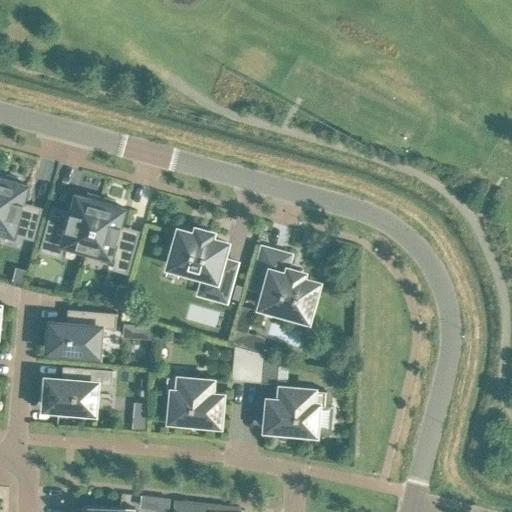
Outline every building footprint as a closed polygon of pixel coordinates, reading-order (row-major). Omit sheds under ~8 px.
[(0,228),(34,238),(41,210),(23,205),(24,201),(23,200),(28,184),(19,182),(20,178),(5,173),(0,190),(0,228)] [(87,249),(102,196),(87,192),(86,196),(77,194),(73,210),(72,210),(70,214),(52,209),(40,251),(61,256),(65,243),(87,249)] [(128,272),(139,233),(120,228),(121,224),(120,223),(125,207),(116,204),(117,201),(102,196),(87,249),(116,257),(114,268),(128,272)] [(222,257),(226,242),(210,237),(211,235),(197,231),(196,233),(180,229),(178,236),(173,235),(167,255),(172,256),(170,264),(186,268),(186,271),(200,275),(200,272),(215,276),(210,295),(227,300),(238,261),(222,257)] [(318,282),(302,278),(304,271),(290,268),(288,274),(286,273),(291,253),(263,246),(251,286),(266,291),(262,304),(278,309),(277,311),(291,315),(292,313),(308,317),(310,310),(315,311),(321,291),(316,290),(318,282)] [(240,299),(244,285),(237,283),(233,297),(240,299)] [(119,284),(114,299),(124,302),(128,286),(119,284)] [(239,318),(250,321),(254,309),(242,306),(239,318)] [(116,328),(118,312),(73,308),(73,309),(72,322),(51,320),(50,334),(52,334),(51,349),(67,351),(67,353),(82,354),(82,352),(99,353),(101,326),(116,328)] [(247,379),(250,348),(235,344),(232,378),(247,379)] [(280,356),(250,348),(247,379),(278,382),(280,356)] [(112,384),(113,369),(68,365),(67,379),(47,378),(45,390),(47,391),(46,406),(63,407),(62,410),(77,411),(77,408),(94,409),(96,383),(112,384)] [(223,407),(224,394),(212,393),(213,379),(168,375),(166,390),(174,391),(171,417),(189,419),(188,422),(203,423),(203,420),(220,422),(221,407),(223,407)] [(326,405),(327,390),(282,385),(280,399),(268,398),(267,411),(269,411),(267,426),(284,428),(284,431),(298,432),(298,429),(316,431),(318,404),(326,405)] [(135,414),(134,426),(146,427),(147,415),(135,414)] [(156,508),(169,509),(170,498),(154,496),(153,503),(156,508)] [(176,498),(176,511),(191,511),(192,500),(176,498)]
